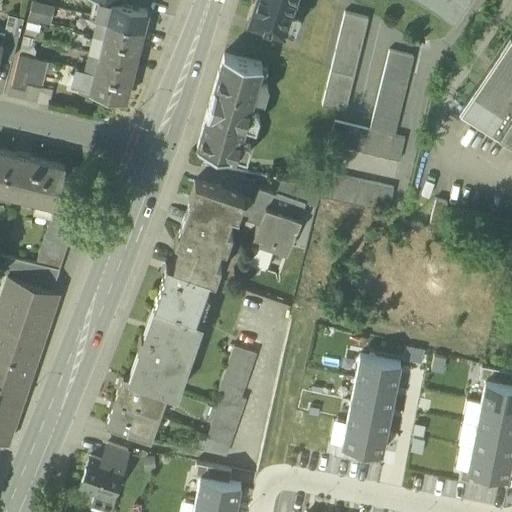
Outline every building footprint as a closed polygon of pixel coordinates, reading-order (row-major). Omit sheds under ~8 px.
[(98,17),(108,20),(112,4),(111,3),(96,0),(93,0),(90,16),(98,17)] [(283,31),(286,21),(291,8),(293,0),(255,0),(249,20),(283,31)] [(443,1),(456,10),(462,0),(433,0),(440,5),(443,1)] [(32,1),(27,19),(50,25),(55,7),(32,1)] [(147,10),(119,3),(111,1),(111,3),(112,4),(108,20),(143,29),(147,10)] [(453,14),(456,10),(443,1),(440,5),(453,14)] [(296,10),(291,8),(286,21),(292,23),(296,10)] [(330,71),(354,76),(368,18),(345,12),(330,71)] [(4,32),(18,35),(22,17),(9,14),(4,32)] [(93,35),(104,38),(108,20),(98,17),(93,35)] [(143,29),(108,20),(104,38),(138,46),(143,29)] [(0,49),(0,54),(13,58),(18,35),(4,32),(2,42),(0,49)] [(89,52),(99,55),(104,38),(93,35),(89,52)] [(511,143),(511,134),(467,106),(511,39),(511,36),(510,35),(459,110),(511,143)] [(138,46),(104,38),(99,55),(133,64),(138,46)] [(511,39),(467,106),(511,134),(511,39)] [(389,50),(381,84),(405,90),(413,56),(389,50)] [(85,70),(95,72),(99,55),(89,52),(85,70)] [(11,86),(25,89),(27,83),(41,86),(47,60),(19,53),(11,86)] [(197,145),(234,156),(261,65),(224,53),(219,70),(218,70),(201,129),(202,129),(197,145)] [(133,64),(99,55),(95,72),(129,81),(133,64)] [(71,85),(90,90),(95,72),(85,70),(83,74),(75,72),(71,85)] [(322,106),(345,111),(354,76),(330,71),(322,106)] [(129,81),(95,72),(90,90),(125,99),(129,81)] [(381,84),(370,130),(393,136),(405,90),(381,84)] [(405,138),(393,136),(370,130),(335,121),(329,145),(399,162),(405,138)] [(0,188),(37,198),(55,202),(56,201),(65,165),(0,149),(0,188)] [(318,196),(388,212),(394,188),(324,173),(321,186),(318,196)] [(305,202),(316,206),(318,196),(321,186),(281,178),(277,192),(305,202)] [(180,242),(172,264),(209,277),(215,260),(219,250),(221,245),(227,228),(238,195),(195,180),(188,198),(196,201),(191,215),(190,214),(184,231),(178,229),(176,234),(174,240),(180,242)] [(259,187),(254,201),(300,217),(305,202),(277,192),(276,193),(259,187)] [(407,216),(441,225),(447,201),(413,193),(407,216)] [(287,254),(300,217),(254,201),(244,197),(238,214),(260,222),(253,242),(275,250),(287,254)] [(55,202),(37,198),(33,213),(51,219),(52,215),(55,202)] [(52,215),(75,222),(79,209),(56,201),(55,202),(52,215)] [(51,219),(36,261),(59,267),(75,222),(52,215),(51,219)] [(227,228),(221,245),(226,247),(232,230),(227,228)] [(267,273),(275,250),(253,242),(244,265),(267,273)] [(52,287),(59,267),(36,261),(1,253),(0,257),(0,270),(9,273),(52,287)] [(215,260),(209,277),(215,279),(221,262),(215,260)] [(195,318),(209,277),(172,264),(165,262),(161,273),(164,274),(153,303),(158,305),(195,318)] [(9,273),(0,298),(0,437),(6,440),(58,289),(52,287),(9,273)] [(202,320),(195,318),(158,305),(147,336),(140,333),(136,344),(143,347),(133,377),(162,387),(167,389),(177,392),(202,320)] [(203,447),(225,454),(245,398),(240,396),(256,352),(233,344),(217,390),(222,392),(203,447)] [(400,360),(359,351),(355,374),(396,383),(400,360)] [(479,376),(485,377),(511,382),(511,370),(481,364),(479,376)] [(154,411),(162,387),(133,377),(122,373),(114,397),(154,411)] [(396,383),(355,374),(350,397),(391,405),(396,383)] [(511,382),(485,377),(480,400),(511,406),(511,382)] [(154,411),(159,413),(167,389),(162,387),(154,411)] [(145,437),(154,411),(114,397),(105,422),(145,437)] [(391,405),(350,397),(345,419),(386,428),(391,405)] [(511,406),(480,400),(475,422),(511,429),(511,406)] [(159,413),(154,411),(145,437),(150,438),(159,413)] [(330,439),(336,440),(341,441),(345,419),(335,417),(330,439)] [(341,441),(341,442),(371,449),(382,451),(386,428),(345,419),(341,441)] [(511,451),(511,429),(475,422),(471,445),(511,453),(511,451)] [(368,460),(371,449),(341,442),(341,441),(336,440),(333,453),(368,460)] [(102,458),(122,465),(128,449),(107,441),(102,458)] [(455,466),(460,467),(466,468),(471,445),(459,442),(455,466)] [(511,453),(471,445),(466,468),(496,474),(507,476),(511,453)] [(91,503),(111,509),(115,496),(112,495),(122,465),(102,458),(90,454),(79,484),(96,490),(91,503)] [(199,473),(229,479),(231,468),(196,461),(194,472),(199,473)] [(493,486),(496,474),(466,468),(460,467),(458,478),(493,486)] [(229,479),(199,473),(195,497),(236,505),(240,482),(229,479)] [(234,511),(236,505),(195,497),(194,500),(191,511),(234,511)] [(179,511),(191,511),(194,500),(183,498),(179,511)]
